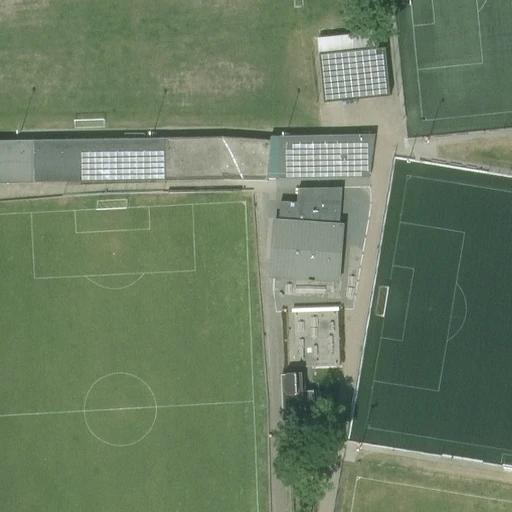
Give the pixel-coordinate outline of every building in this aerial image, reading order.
[(365,99),(391,96),(387,47),(361,50),(337,52),(320,54),(325,103),(342,101),(365,99)] [(369,177),(375,134),(271,136),(270,141),(268,178),(369,177)] [(223,137),(165,138),(165,181),(224,180),(224,174),(268,178),(270,141),(236,139),(223,137)] [(165,181),(165,138),(0,140),(0,183),(36,183),(165,181)] [(279,221),(275,221),(271,277),(339,282),(343,225),(339,225),(342,188),(298,188),(297,203),(281,202),(279,221)] [(301,375),(289,375),(286,380),(286,388),(289,392),(301,392),(301,375)]
